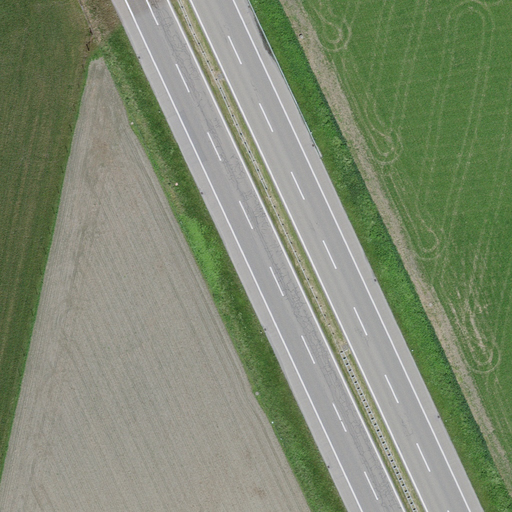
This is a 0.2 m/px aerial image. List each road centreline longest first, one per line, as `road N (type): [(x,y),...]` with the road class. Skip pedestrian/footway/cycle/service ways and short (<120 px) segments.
road 1 (motorway): [(146,0),(383,511)]
road 2 (motorway): [(449,511),(212,0)]
